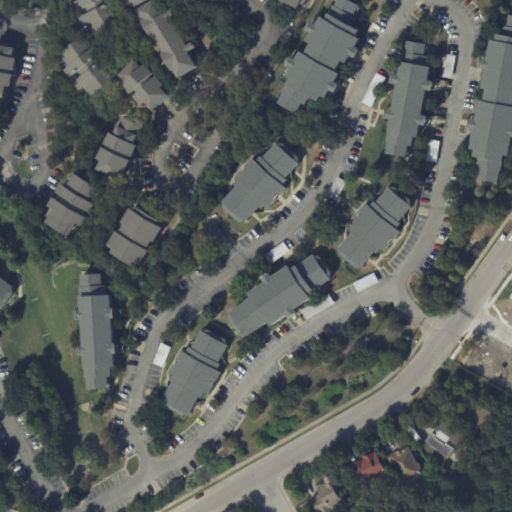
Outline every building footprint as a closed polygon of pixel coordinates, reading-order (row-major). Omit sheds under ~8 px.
[(77,0),(111,0),(107,2),(110,7),(116,4),(121,13),(115,15),(122,30),(96,41),(90,27),(84,30),(80,21),(90,16),(87,11),(77,16),(73,7),(79,4),(77,0)] [(156,0),(135,11),(133,7),(127,10),(121,0),(156,0)] [(176,20),(192,47),(197,44),(201,50),(193,54),(202,69),(182,81),(178,74),(176,75),(164,54),(166,53),(158,39),(156,41),(145,22),(146,20),(142,12),(162,0),(170,15),(177,11),(181,17),(176,20)] [(352,0),(361,5),(355,16),(358,17),(353,26),(361,31),(357,37),(361,39),(357,47),(361,50),(356,59),(352,56),(347,64),(343,62),(337,72),(341,74),(337,82),(341,85),(336,94),(332,91),(327,100),(322,97),(319,103),(311,98),(307,105),(304,103),(298,113),(280,103),(286,93),(285,92),(293,78),(288,76),(293,68),(289,65),(294,56),(298,59),(302,52),(307,54),(313,44),(308,41),(313,33),(309,31),(314,22),(318,24),(323,17),(327,19),(335,4),(337,5),(340,0),(352,0)] [(306,0),(302,9),(283,0),(306,0)] [(511,146),(510,160),(505,159),(503,173),(501,173),(499,184),(479,181),(481,169),(478,168),(479,160),(474,159),(475,152),(471,152),(474,132),(469,131),(471,120),(477,121),(480,103),(485,104),(486,92),(482,91),(485,71),(480,70),(482,60),(488,60),(491,41),(496,42),(497,35),(502,36),(504,26),(507,27),(509,16),(511,16),(511,146)] [(60,58),(60,57),(82,41),(91,53),(97,49),(103,57),(94,64),(98,68),(107,62),(112,70),(107,74),(116,87),(94,103),(85,90),(79,94),(74,86),(83,80),(79,75),(69,82),(64,74),(69,70),(60,58)] [(426,55),(426,56),(429,57),(427,67),(432,68),(430,82),(434,83),(432,93),(427,92),(423,117),(428,118),(426,128),(421,127),(419,140),(414,139),(412,147),(409,147),(407,158),(387,154),(389,143),(388,143),(390,134),(389,134),(391,121),(386,120),(388,110),(393,111),(398,86),(393,85),(394,75),(399,76),(402,62),(402,63),(404,52),(405,52),(407,41),(428,44),(426,55)] [(0,46),(16,49),(14,59),(17,59),(15,72),(11,71),(10,75),(13,76),(11,88),(6,87),(4,97),(0,96),(0,46)] [(451,78),(455,56),(444,54),(441,76),(451,78)] [(118,79),(135,63),(142,70),(145,67),(153,76),(150,79),(153,82),(156,79),(165,88),(161,91),(168,99),(152,114),(145,107),(142,110),(133,102),(138,97),(135,94),(130,98),(122,89),(125,86),(118,79)] [(148,120),(142,135),(140,134),(136,144),(140,146),(128,173),(124,171),(120,179),(99,170),(103,162),(99,160),(111,133),(116,135),(120,126),(121,126),(126,115),(136,120),(138,115),(148,120)] [(296,171),(287,181),(289,182),(284,187),(288,190),(281,198),(280,198),(277,201),(278,202),(271,210),(267,206),(263,211),(261,210),(248,225),(239,224),(225,212),(225,205),(238,190),(236,188),(240,183),(237,180),(243,172),(245,173),(248,170),(247,169),(254,161),(258,164),(262,159),(264,160),(278,145),(285,146),(300,158),(300,165),(296,171)] [(85,214),(85,215),(90,218),(84,228),(79,225),(71,237),(48,223),(56,210),(50,207),(55,198),(61,201),(63,197),(58,193),(64,185),(69,188),(77,174),(101,189),(93,201),(99,205),(93,215),(87,211),(85,214)] [(408,214),(401,224),(403,225),(398,231),(402,234),(386,254),(382,251),(378,256),(376,255),(364,269),(357,270),(341,256),(340,250),(353,235),(351,233),(355,228),(351,225),(358,217),(359,218),(362,214),(361,213),(367,205),(371,208),(376,203),(377,204),(390,189),(397,189),(412,202),(413,209),(408,214)] [(160,226),(158,230),(163,233),(155,248),(152,246),(147,255),(149,256),(140,272),(136,269),(134,273),(110,259),(112,256),(107,253),(116,237),(119,239),(124,230),(122,229),(130,214),(137,217),(139,214),(160,226)] [(227,241),(228,242),(217,250),(207,235),(208,234),(206,231),(213,226),(215,229),(218,227),(227,241)] [(326,285),(314,293),(315,294),(309,298),(312,302),(296,313),(298,316),(290,322),(287,319),(271,330),(268,326),(263,330),(262,329),(247,339),(240,338),(229,321),(230,315),(250,301),(248,297),(264,286),(262,282),(270,277),(272,280),(289,269),(291,272),(315,256),(321,258),(332,273),(332,281),(326,285)] [(0,276),(14,287),(14,294),(2,311),(0,311),(0,276)] [(110,298),(110,311),(112,311),(113,321),(111,321),(112,346),(115,346),(115,356),(113,357),(114,370),(110,370),(110,378),(107,378),(108,390),(87,391),(86,380),(85,380),(84,372),(83,372),(83,359),(80,359),(80,349),(82,349),(80,323),(78,323),(77,314),(80,314),(80,300),(81,300),(80,289),(81,289),(81,277),(101,276),(102,288),(106,287),(106,298),(110,298)] [(226,352),(219,364),(222,366),(218,372),(222,374),(209,396),(206,394),(202,400),(200,399),(190,417),(183,417),(165,407),(163,402),(173,384),(171,383),(174,377),(170,375),(175,365),(176,366),(178,363),(177,362),(183,352),(187,355),(191,349),(192,350),(202,332),(209,331),(227,341),(229,347),(226,352)] [(495,414),(490,424),(489,427),(488,426),(487,429),(496,433),(491,443),(458,426),(462,418),(467,420),(468,418),(465,417),(468,411),(463,408),(467,400),(495,414)] [(423,441),(448,459),(464,436),(438,418),(423,441)] [(423,474),(427,482),(416,488),(411,480),(402,485),(387,456),(400,449),(401,451),(409,447),(418,464),(419,463),(423,470),(422,470),(423,473),(423,474)] [(381,477),(363,487),(351,465),(363,459),(362,457),(366,455),(367,457),(375,452),(387,473),(381,477)] [(346,500),(332,509),(333,511),(317,511),(310,499),(320,494),(316,488),(325,483),(323,480),(332,475),(346,500)] [(362,498),(371,494),(374,500),(365,505),(362,498)]
